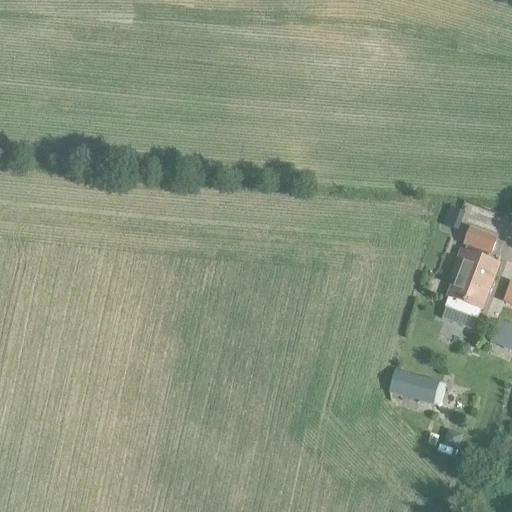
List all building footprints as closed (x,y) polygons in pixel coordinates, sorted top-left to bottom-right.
[(450,208),(443,226),(455,231),(461,213),(450,208)] [(493,258),(499,239),(471,229),(464,248),(467,249),(490,257),(493,258)] [(447,300),(449,300),(446,309),(447,309),(443,320),(473,331),(477,321),(478,321),(482,313),(483,314),(502,266),(488,261),(490,257),(467,249),(466,252),(462,250),(449,281),(454,282),(447,300)] [(502,348),(511,326),(499,321),(490,343),(502,348)] [(442,382),(395,370),(389,394),(436,406),(442,382)] [(458,451),(463,437),(449,432),(444,446),(458,451)]
